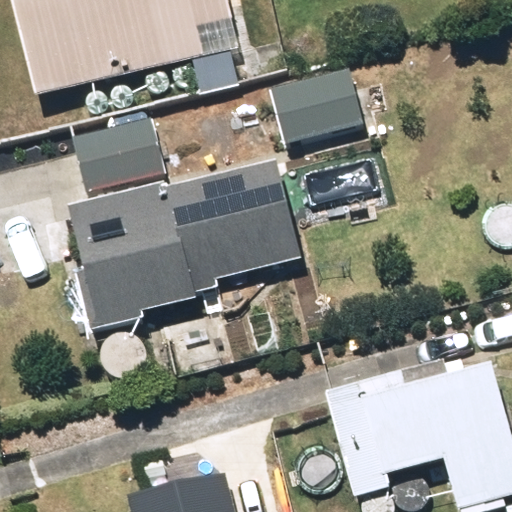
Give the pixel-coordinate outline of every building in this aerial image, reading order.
[(32,114),(204,70),(197,45),(228,38),(218,0),(58,0),(57,0),(60,12),(10,25),(32,114)] [(283,156),(363,137),(350,84),(270,103),(283,156)] [(84,205),(163,186),(151,134),(71,153),(84,205)] [(162,201),(66,227),(84,291),(72,295),(86,349),(140,334),(139,329),(194,314),(193,308),(216,301),(214,297),(301,273),(274,177),(164,207),(162,201)] [(324,413),(351,511),(371,511),(388,508),(385,494),(442,479),(451,511),(511,511),(511,450),(508,451),(491,384),(449,395),(445,380),(324,413)] [(140,493),(144,511),(239,511),(230,472),(140,493)]
